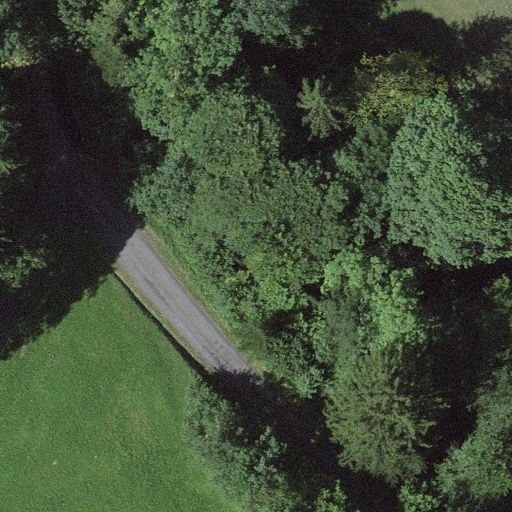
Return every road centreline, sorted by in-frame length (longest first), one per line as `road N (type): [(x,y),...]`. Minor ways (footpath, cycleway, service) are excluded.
road 1 (track): [(59,166),(335,470),(364,511)]
road 2 (track): [(0,312),(59,166),(41,0)]
